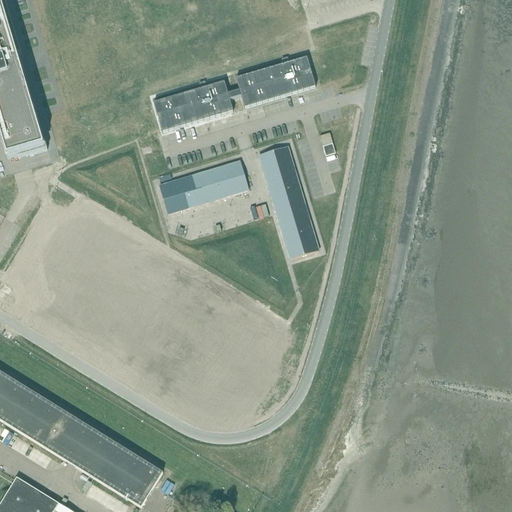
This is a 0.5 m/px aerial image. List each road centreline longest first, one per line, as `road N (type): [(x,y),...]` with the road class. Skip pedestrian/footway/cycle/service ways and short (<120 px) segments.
road 1 (unclassified): [(0,316),(188,431),(232,438),(277,421),(303,387),(322,329),(389,0)]
road 2 (track): [(278,511),(348,335),(415,0)]
